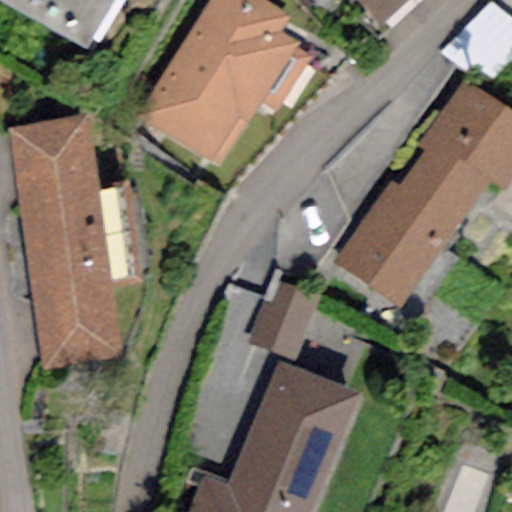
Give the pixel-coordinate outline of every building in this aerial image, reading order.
[(121,0),(0,0),(0,6),(86,61),(121,0)] [(289,27),(246,0),(213,0),(135,124),(210,172),(213,167),(219,171),(244,132),(247,134),(263,110),(275,117),(310,62),(279,43),(289,27)] [(417,0),(345,0),(377,36),(417,0)] [(456,53),(500,92),(511,78),(511,19),(498,6),(456,53)] [(511,189),(511,122),(461,86),(414,150),(423,156),(398,190),(390,184),(330,267),(399,315),(489,190),(504,201),(511,189)] [(88,124),(8,135),(40,379),(120,368),(111,295),(139,291),(125,192),(97,196),(88,124)] [(319,303),(270,284),(269,286),(244,348),(293,367),(319,303)] [(315,511),(359,406),(275,370),(225,491),(200,483),(190,511),(315,511)]
